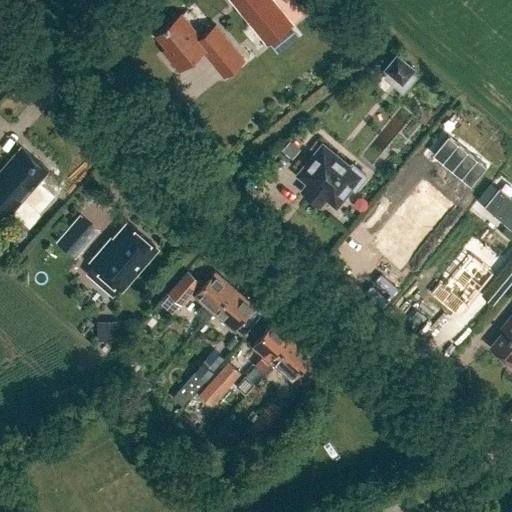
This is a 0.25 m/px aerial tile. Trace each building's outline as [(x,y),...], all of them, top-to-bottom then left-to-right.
[(233,0),(268,41),(292,21),(275,0),(233,0)] [(182,12),(156,32),(172,52),(169,55),(179,68),(204,48),(225,75),(245,60),(216,23),(201,35),(182,12)] [(402,84),(414,69),(397,55),(385,70),(402,84)] [(475,160),(488,142),(457,116),(442,135),(475,160)] [(307,182),(302,188),(320,203),(326,197),(336,206),(353,186),(355,188),(367,174),(352,162),(350,165),(323,142),(297,173),(307,182)] [(0,203),(11,212),(49,168),(22,145),(0,169),(0,203)] [(511,196),(500,187),(484,207),(511,229),(511,196)] [(56,242),(74,258),(99,229),(80,213),(56,242)] [(155,247),(129,224),(109,246),(107,244),(91,263),(94,265),(87,273),(98,283),(105,275),(120,288),(155,247)] [(429,271),(409,290),(437,314),(453,297),(457,301),(464,295),(459,290),(474,273),(478,277),(499,255),(465,226),(424,266),(429,271)] [(236,286),(216,269),(194,294),(204,302),(196,311),(206,320),(214,311),(236,286)] [(180,279),(168,294),(181,305),(194,291),(180,279)] [(236,286),(214,311),(234,329),(256,304),(236,286)] [(511,313),(509,316),(511,318),(511,319),(491,345),(511,362),(511,313)] [(120,340),(120,320),(97,321),(97,341),(120,340)] [(273,320),(252,344),(273,362),(294,338),(273,320)] [(294,338),(273,362),(293,379),(314,355),(294,338)] [(255,363),(261,352),(241,341),(236,353),(255,363)] [(206,379),(226,357),(214,347),(195,369),(206,379)] [(242,371),(229,360),(195,397),(208,409),(242,371)] [(272,400),(248,428),(260,438),(284,410),(272,400)]
